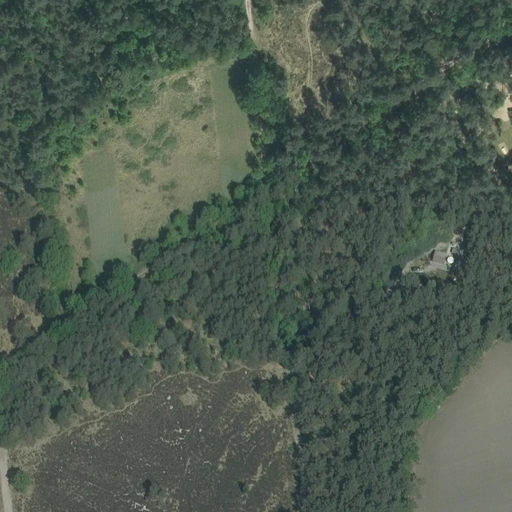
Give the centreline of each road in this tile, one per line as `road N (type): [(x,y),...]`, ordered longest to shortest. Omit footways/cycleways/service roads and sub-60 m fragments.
road 1 (track): [(267,187),(303,511)]
road 2 (track): [(267,187),(0,371)]
road 3 (track): [(267,187),(511,24)]
road 4 (track): [(246,0),(267,187)]
